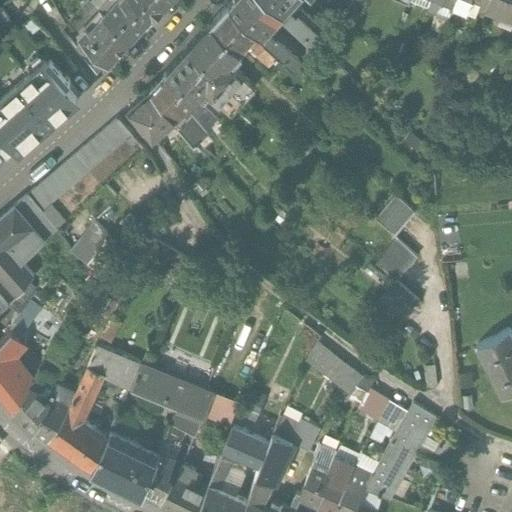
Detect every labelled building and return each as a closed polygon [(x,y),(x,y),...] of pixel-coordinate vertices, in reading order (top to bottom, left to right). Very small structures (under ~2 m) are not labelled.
[(124,0),(115,0),(109,8),(107,7),(102,11),(131,38),(146,21),(147,21),(124,0)] [(165,2),(163,0),(124,0),(147,21),(146,21),(147,22),(165,2)] [(283,12),(270,0),(232,0),(229,4),(258,30),(263,34),(271,25),(283,12)] [(270,0),(283,12),(315,42),(325,31),(302,9),(297,9),(291,4),(294,0),(270,0)] [(431,0),(428,10),(437,13),(441,3),(453,8),(456,0),(431,0)] [(456,0),(453,8),(467,13),(471,0),(456,0)] [(511,0),(482,0),(481,3),(495,8),(495,10),(496,10),(498,4),(511,9),(511,0)] [(229,4),(210,24),(239,51),(251,38),(258,30),(229,4)] [(102,11),(98,16),(100,18),(88,31),(85,28),(78,36),(83,40),(107,62),(114,54),(115,55),(131,38),(102,11)] [(239,51),(210,24),(188,48),(243,99),(254,86),(230,63),(239,51)] [(305,53),(280,30),(278,32),(271,25),(263,34),(279,50),(295,64),(305,53)] [(263,34),(258,30),(251,38),(255,41),(252,44),(269,61),(279,50),(263,34)] [(107,62),(83,40),(76,48),(96,74),(107,62)] [(243,99),(188,48),(171,67),(165,72),(166,73),(195,101),(206,90),(231,112),(243,99)] [(47,62),(44,59),(0,97),(0,133),(4,139),(7,136),(20,150),(46,128),(45,127),(53,119),(54,120),(79,99),(67,85),(70,81),(50,59),(47,62)] [(195,101),(166,73),(151,89),(173,114),(196,141),(206,131),(189,110),(195,101)] [(173,114),(151,89),(129,108),(151,133),(173,114)] [(118,116),(15,203),(45,237),(59,225),(44,208),(133,133),(118,116)] [(206,131),(196,141),(202,148),(213,137),(206,131)] [(396,194),(375,218),(395,235),(415,212),(396,194)] [(15,203),(0,215),(0,270),(4,276),(17,292),(29,278),(36,270),(24,257),(45,237),(15,203)] [(97,215),(72,246),(89,259),(111,231),(97,215)] [(193,256),(149,232),(144,238),(135,251),(181,277),(193,256)] [(398,238),(377,262),(397,279),(418,256),(398,238)] [(452,265),(454,281),(469,279),(467,263),(452,265)] [(4,276),(0,279),(0,289),(10,300),(11,299),(17,292),(4,276)] [(17,292),(11,299),(21,311),(38,287),(29,278),(17,292)] [(419,299),(397,279),(383,294),(406,314),(419,299)] [(406,314),(383,294),(374,305),(397,324),(406,314)] [(31,328),(17,316),(11,325),(12,326),(11,327),(25,340),(31,328)] [(80,330),(64,317),(49,345),(69,357),(72,352),(69,350),(80,330)] [(511,330),(510,326),(477,343),(502,392),(511,386),(511,330)] [(11,327),(0,339),(0,386),(16,406),(28,384),(18,372),(26,366),(14,351),(25,340),(11,327)] [(363,373),(317,338),(307,357),(351,392),(363,373)] [(76,389),(70,402),(69,402),(68,404),(83,415),(105,369),(122,376),(116,389),(125,392),(126,391),(131,380),(141,358),(98,340),(87,361),(88,362),(76,389)] [(28,384),(16,406),(34,425),(49,396),(40,392),(58,359),(45,352),(28,384)] [(215,388),(141,358),(131,380),(180,405),(170,422),(186,430),(195,434),(215,388)] [(435,364),(424,365),(426,385),(437,384),(435,364)] [(76,389),(57,380),(49,396),(34,425),(47,435),(68,404),(69,402),(70,402),(76,389)] [(388,396),(370,385),(360,405),(378,416),(388,396)] [(125,392),(116,413),(130,420),(141,397),(126,391),(125,392)] [(408,408),(388,396),(378,416),(397,428),(408,408)] [(364,484),(364,486),(390,496),(437,414),(413,399),(408,408),(397,428),(368,478),(364,484)] [(83,415),(68,404),(47,435),(91,466),(107,432),(83,415)] [(270,438),(232,421),(224,442),(238,449),(262,460),(270,438)] [(186,430),(170,422),(165,434),(181,441),(186,430)] [(158,451),(109,428),(107,432),(91,466),(141,491),(145,483),(158,451)] [(262,460),(258,472),(273,480),(293,439),(274,429),(270,438),(262,460)] [(181,441),(165,434),(158,451),(145,483),(163,492),(171,476),(171,477),(168,470),(181,441)] [(205,441),(194,436),(188,450),(200,453),(205,441)] [(224,442),(205,485),(218,492),(232,462),(238,449),(224,442)] [(188,450),(175,478),(171,477),(171,476),(163,492),(160,500),(186,511),(194,511),(205,486),(191,480),(195,470),(195,468),(200,453),(188,450)] [(326,485),(317,505),(318,506),(318,507),(328,511),(333,511),(347,479),(341,476),(348,460),(339,455),(331,471),(326,485)] [(8,458),(0,467),(0,478),(13,489),(26,472),(8,458)] [(232,462),(218,492),(233,499),(246,469),(232,462)] [(245,505),(242,511),(276,511),(280,505),(272,501),(268,507),(261,504),(273,480),(258,472),(245,505)] [(347,479),(333,511),(352,511),(355,504),(364,486),(364,484),(368,478),(363,475),(358,484),(347,479)] [(326,485),(308,477),(299,497),(317,505),(326,485)] [(218,492),(205,485),(205,486),(194,511),(242,511),(245,505),(233,499),(218,492)]
